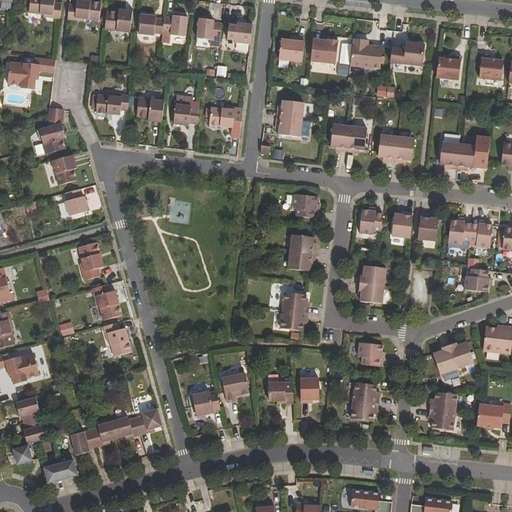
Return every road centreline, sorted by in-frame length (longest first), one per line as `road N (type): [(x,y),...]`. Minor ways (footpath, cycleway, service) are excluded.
road 1 (residential): [(189,469),(103,156),(250,171)]
road 2 (residential): [(413,332),(331,322),(346,184)]
road 3 (residential): [(189,469),(300,452),(398,458)]
road 4 (residential): [(250,171),(268,0)]
road 5 (residential): [(346,184),(511,201)]
road 6 (residential): [(38,511),(189,469)]
road 7 (residential): [(413,332),(398,458)]
road 8 (residential): [(392,0),(511,13)]
